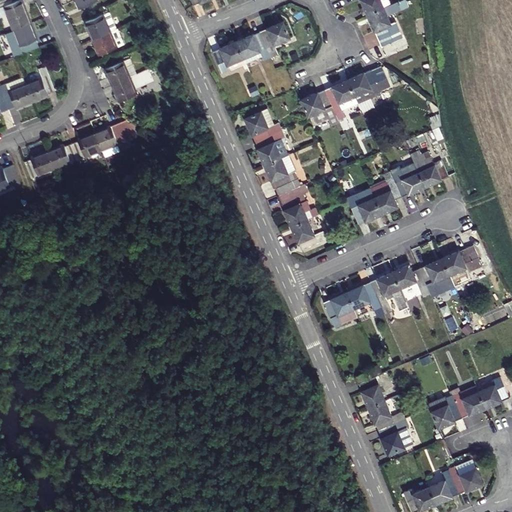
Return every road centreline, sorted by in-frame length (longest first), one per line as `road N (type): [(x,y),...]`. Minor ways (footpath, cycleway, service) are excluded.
road 1 (track): [(12,139),(158,511)]
road 2 (tertiary): [(288,286),(181,37)]
road 3 (tertiary): [(383,511),(288,286)]
road 4 (residential): [(0,144),(55,122),(77,87),(70,48),(46,0)]
road 5 (residential): [(288,286),(450,214)]
